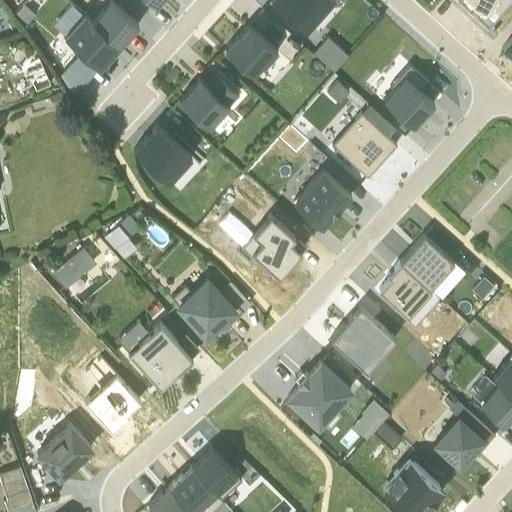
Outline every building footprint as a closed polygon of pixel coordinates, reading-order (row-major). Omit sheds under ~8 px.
[(118,42),(137,21),(113,0),(106,0),(91,17),(118,42)] [(274,0),(304,25),(326,0),(274,0)] [(476,13),(486,22),(505,0),(451,0),(471,18),(476,13)] [(82,12),(62,34),(79,49),(98,66),(118,42),(82,12)] [(236,34),(224,47),(265,84),(287,59),(247,23),(237,34),(236,34)] [(311,50),(332,68),(347,52),(325,33),(311,50)] [(511,34),(502,45),(511,53),(511,34)] [(76,93),(98,66),(79,49),(58,73),(76,93)] [(198,76),(178,98),(217,133),(247,101),(214,71),(205,82),(198,76)] [(411,129),(431,106),(402,79),(381,102),(411,129)] [(394,145),(359,114),(331,145),(366,177),(394,145)] [(168,177),(190,153),(154,120),(132,144),(168,177)] [(320,231),(349,197),(320,172),(291,204),(320,231)] [(100,233),(122,255),(135,243),(127,233),(137,223),(128,212),(100,233)] [(275,276),(303,243),(269,212),(239,244),(275,276)] [(464,270),(422,233),(398,260),(429,287),(439,296),(464,270)] [(62,285),(94,259),(81,243),(49,268),(62,285)] [(398,260),(386,273),(389,275),(378,287),(405,313),(429,287),(398,260)] [(493,283),(483,273),(471,286),(481,296),(493,283)] [(207,339),(239,308),(210,274),(177,305),(207,339)] [(359,305),(330,337),(364,369),(394,337),(359,305)] [(157,385),(189,355),(158,320),(126,349),(157,385)] [(192,351),(200,343),(186,329),(178,336),(192,351)] [(511,352),(492,374),(497,380),(511,392),(511,352)] [(125,411),(138,399),(100,356),(85,370),(99,386),(84,400),(110,429),(127,413),(125,411)] [(348,387),(319,360),(307,373),(305,370),(295,381),(298,383),(287,396),(316,422),(348,387)] [(468,390),(478,400),(502,422),(511,411),(511,392),(497,380),(494,383),(483,373),(468,390)] [(364,435),(387,410),(371,396),(359,408),(361,410),(350,422),(364,435)] [(457,472),(484,443),(456,417),(429,446),(457,472)] [(89,447),(68,423),(36,453),(57,476),(89,447)] [(210,445),(190,464),(219,497),(240,477),(210,445)] [(410,511),(421,511),(443,488),(407,457),(381,486),(410,511)] [(13,506),(34,499),(22,463),(1,469),(13,506)] [(190,464),(167,484),(192,511),(208,511),(222,499),(219,497),(190,464)] [(146,503),(154,511),(192,511),(167,484),(146,503)]
